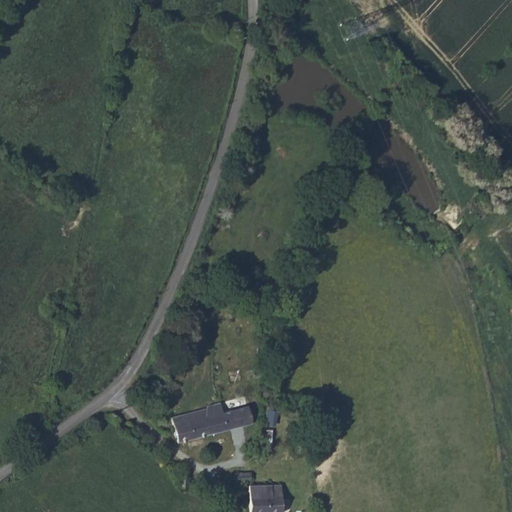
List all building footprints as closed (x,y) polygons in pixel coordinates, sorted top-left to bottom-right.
[(219,403),(206,406),(206,408),(212,433),(233,428),(228,411),(222,413),(219,403)] [(251,423),(247,406),(228,411),(233,428),(251,423)] [(206,408),(180,415),(182,422),(191,420),(195,438),(212,433),(206,408)] [(177,442),(195,438),(191,420),(182,422),(180,415),(171,417),(177,442)] [(272,430),(261,428),(259,445),(270,447),(272,430)] [(251,472),(234,473),(234,482),(251,481),(251,472)] [(248,485),(248,511),(280,511),(280,484),(248,485)]
